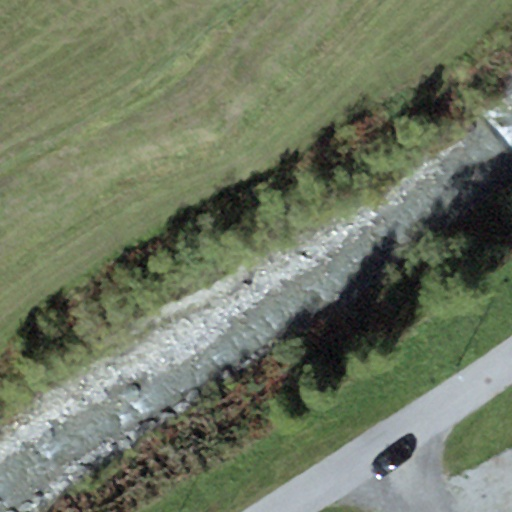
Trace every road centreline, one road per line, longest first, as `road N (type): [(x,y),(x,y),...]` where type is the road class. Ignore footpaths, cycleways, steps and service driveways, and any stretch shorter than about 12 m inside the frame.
road 1 (track): [(243,0),(171,78),(0,168)]
road 2 (unclassified): [(265,511),(511,357)]
